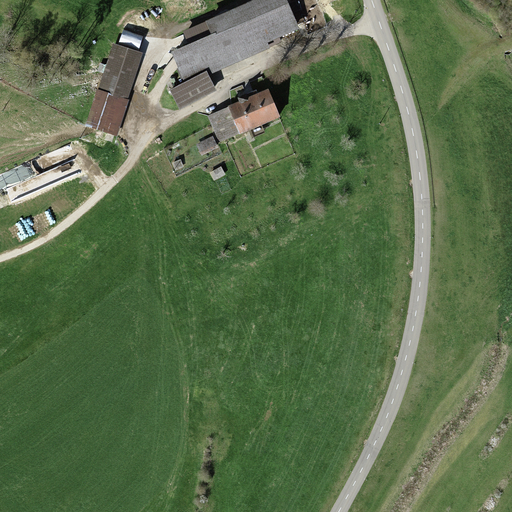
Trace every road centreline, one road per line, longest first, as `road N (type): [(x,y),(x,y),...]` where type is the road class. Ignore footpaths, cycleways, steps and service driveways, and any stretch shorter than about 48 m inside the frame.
road 1 (tertiary): [(373,0),(414,137),(418,283),(411,355),(339,511)]
road 2 (track): [(0,258),(56,231),(93,200),(154,125)]
